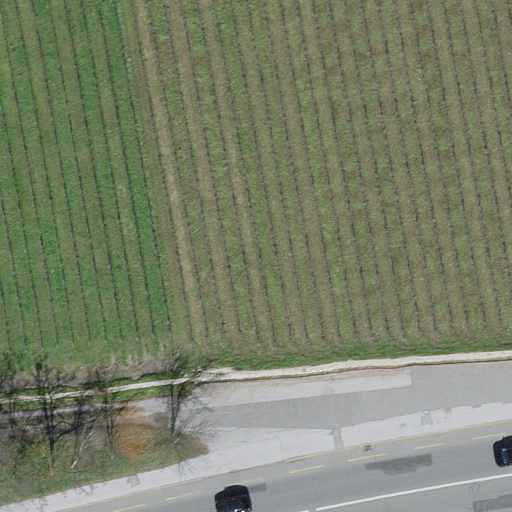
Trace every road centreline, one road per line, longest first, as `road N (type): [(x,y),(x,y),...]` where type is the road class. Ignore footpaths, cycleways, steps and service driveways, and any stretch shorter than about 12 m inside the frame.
road 1 (track): [(0,427),(215,398),(511,375)]
road 2 (primary): [(511,485),(353,511)]
